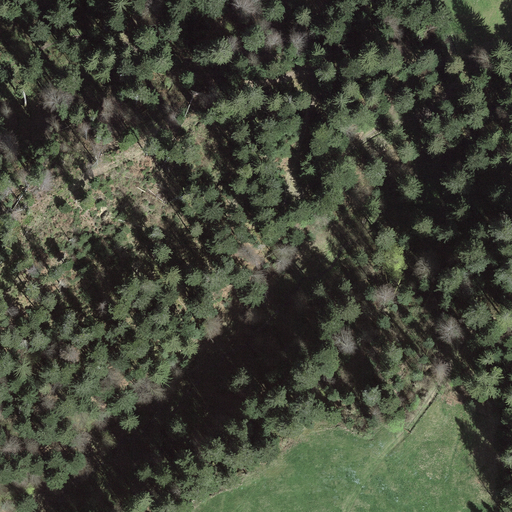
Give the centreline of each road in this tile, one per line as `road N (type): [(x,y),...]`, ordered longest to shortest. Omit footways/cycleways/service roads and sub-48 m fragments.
road 1 (track): [(406,0),(453,49),(457,79),(450,91),(331,162),(284,202)]
road 2 (track): [(346,511),(469,330),(489,323),(511,339)]
